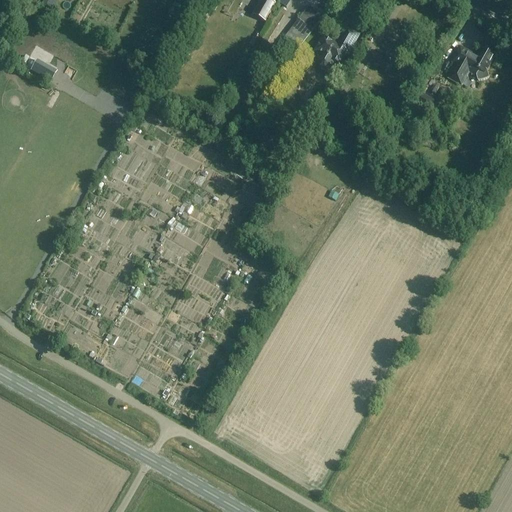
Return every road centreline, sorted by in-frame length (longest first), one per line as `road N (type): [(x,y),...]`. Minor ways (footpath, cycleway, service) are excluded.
road 1 (unclassified): [(169,426),(0,321)]
road 2 (unclassified): [(321,511),(169,426)]
road 3 (secondary): [(149,459),(0,374)]
